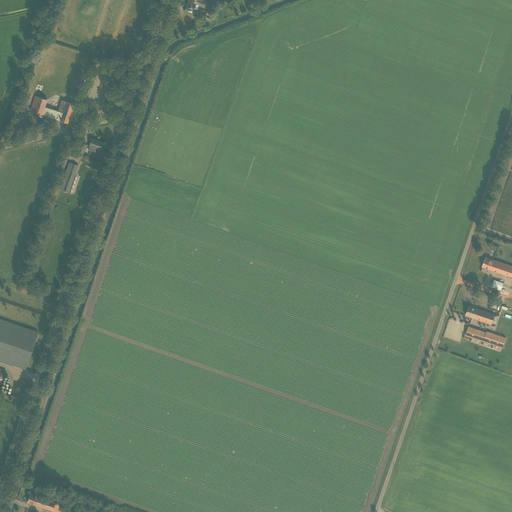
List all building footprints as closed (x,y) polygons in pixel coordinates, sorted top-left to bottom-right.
[(196,4),(204,6),(205,0),(188,0),(187,6),(194,9),(196,4)] [(30,111),(54,119),(57,110),(45,106),(47,100),(35,96),(34,99),(34,100),(33,103),(33,104),(32,107),(31,107),(32,107),(31,110),(30,110),(30,111)] [(58,111),(57,110),(54,119),(68,123),(73,109),(73,108),(74,106),(75,107),(76,104),(62,100),(58,111)] [(97,140),(92,138),(89,146),(90,146),(89,150),(96,152),(97,148),(100,150),(101,147),(103,147),(104,143),(103,143),(103,142),(99,141),(97,140)] [(82,156),(83,153),(86,145),(81,143),(79,151),(78,154),(82,156)] [(62,190),(68,192),(78,165),(72,163),(62,190)] [(492,261),(484,258),(482,266),(511,276),(511,266),(492,260),(492,261)] [(493,279),(490,286),(500,289),(502,282),(493,279)] [(472,317),(491,324),(494,315),(475,308),(475,309),(468,306),(466,314),(472,316),(471,318),(472,319),(472,318),(472,317)] [(0,360),(25,369),(38,332),(0,319),(0,360)] [(483,341),(487,331),(486,331),(486,332),(475,328),(472,338),(483,341)] [(483,341),(493,345),(496,334),(487,331),(483,341)] [(501,336),(496,334),(493,345),(502,348),(506,337),(501,336)] [(56,502),(30,493),(27,502),(56,511),(61,511),(63,506),(61,505),(61,504),(56,502)]
